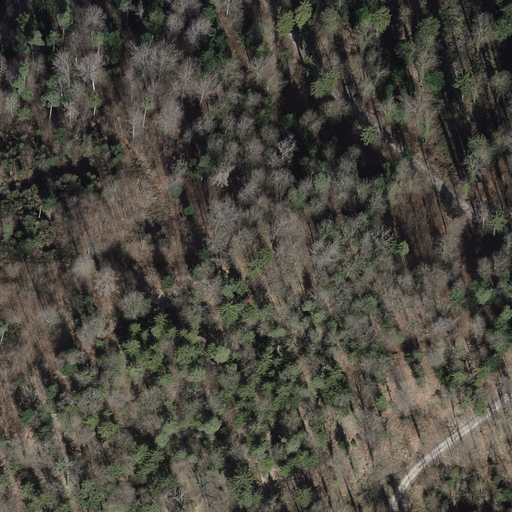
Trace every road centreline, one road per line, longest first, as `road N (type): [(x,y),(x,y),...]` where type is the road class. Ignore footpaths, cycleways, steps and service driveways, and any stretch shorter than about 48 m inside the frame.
road 1 (track): [(270,0),(317,74),(469,210),(511,234)]
road 2 (track): [(511,396),(423,467),(395,511)]
